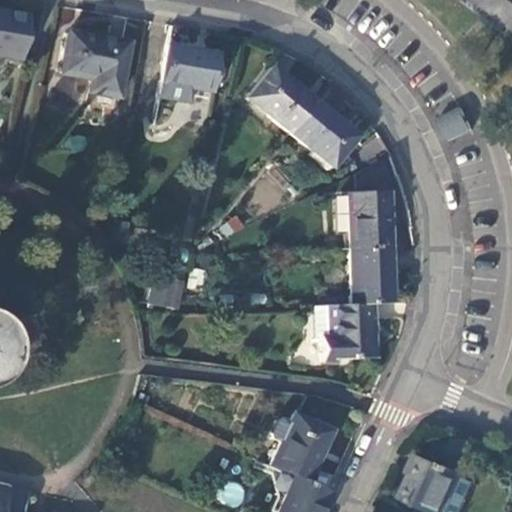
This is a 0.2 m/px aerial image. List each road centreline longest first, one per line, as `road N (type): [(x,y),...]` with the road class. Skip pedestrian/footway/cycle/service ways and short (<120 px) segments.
road 1 (residential): [(408,379),(436,287),(434,234),(416,146),(389,97),(334,49),(272,21),(163,0)]
road 2 (residential): [(408,379),(351,511)]
